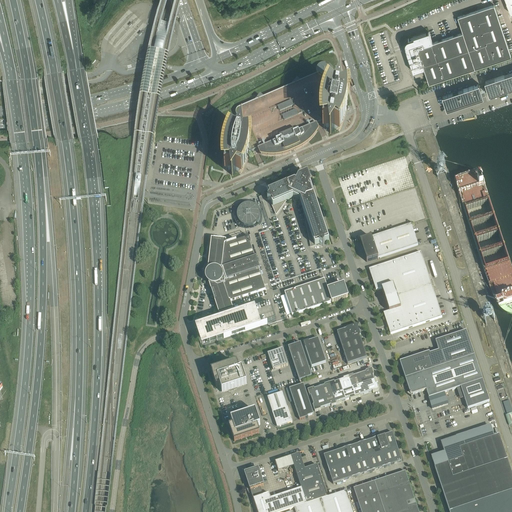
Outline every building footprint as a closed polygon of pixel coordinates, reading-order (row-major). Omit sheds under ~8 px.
[(424,69),(429,84),(511,57),(494,5),(458,17),(463,33),(433,43),(429,32),(408,39),(407,40),(406,40),(406,41),(405,42),(405,43),(405,44),(405,45),(405,46),(404,46),(405,46),(413,72),(424,69)] [(260,150),(314,127),(317,126),(322,124),(321,122),(323,121),(324,111),(325,105),(327,100),(329,95),(331,90),(332,88),(328,79),(328,78),(329,78),(330,77),(331,76),(331,75),(332,74),(332,73),(332,72),(332,70),(332,69),(331,68),(331,67),(330,66),(328,67),(325,66),(325,64),(323,64),(322,65),(321,65),(320,66),(319,66),(318,67),(318,68),(317,70),(317,71),(317,72),(317,73),(317,74),(318,75),(299,82),(298,81),(297,80),(294,83),(293,84),(292,85),(291,86),(290,86),(263,98),(260,96),(257,99),(257,100),(256,101),(255,101),(254,102),(239,108),(238,109),(237,110),(236,111),(236,112),(236,113),(236,114),(236,115),(239,122),(241,127),(242,128),(243,128),(243,130),(244,135),(249,134),(249,141),(249,147),(250,147),(253,152),(253,153),(258,151),(260,150)] [(486,86),(489,95),(489,94),(511,86),(511,72),(485,82),(486,86)] [(483,97),(482,93),(479,84),(478,84),(478,85),(443,96),(442,96),(446,110),(447,109),(457,106),(462,104),(467,102),(482,97),(482,98),(483,97)] [(324,111),(323,121),(324,121),(324,122),(325,128),(329,128),(330,133),(331,133),(332,134),(332,133),(332,134),(335,129),(337,130),(340,125),(341,125),(341,124),(342,124),(342,123),(341,122),(341,120),(343,121),(343,120),(344,115),(346,110),(346,104),(346,98),(346,93),(341,93),(341,88),(340,88),(339,87),(338,87),(336,92),(332,90),(331,90),(329,95),(327,100),(325,105),(324,111)] [(314,127),(260,150),(262,154),(264,154),(265,155),(267,155),(269,155),(270,155),(272,155),(274,155),(276,155),(277,155),(279,154),(281,154),(282,154),(284,153),(286,153),(287,152),(291,151),(292,151),(293,151),(294,151),(294,150),(294,149),(296,149),(297,148),(299,147),(300,146),(302,145),(303,144),(305,143),(306,142),(307,141),(309,140),(310,139),(311,138),(312,136),(313,135),(314,134),(315,132),(316,130),(314,127)] [(243,130),(241,130),(240,129),(240,130),(240,129),(238,134),(234,132),(231,137),(229,143),(228,148),(227,153),(226,159),(226,165),(227,171),(231,170),(231,175),(232,175),(233,175),(234,176),(236,171),(239,172),(241,167),(243,163),(245,163),(246,157),(248,152),(252,152),(253,152),(250,147),(249,147),(249,141),(249,134),(244,135),(243,130)] [(131,164),(129,180),(135,181),(133,197),(141,198),(141,197),(142,190),(142,189),(143,182),(144,182),(145,181),(146,181),(146,180),(146,179),(148,166),(131,164)] [(267,201),(271,203),(276,214),(287,201),(306,220),(311,247),(319,245),(323,247),(325,243),(328,242),(308,181),(307,180),(307,179),(306,178),(305,178),(304,179),(303,179),(267,194),(269,197),(267,201)] [(259,197),(269,229),(272,228),(263,202),(262,196),(259,197)] [(247,227),(249,228),(250,227),(252,227),(253,226),(255,226),(256,225),(257,224),(258,223),(259,222),(259,221),(259,220),(260,219),(260,218),(260,217),(260,216),(260,215),(260,214),(260,213),(259,212),(259,211),(259,210),(258,210),(257,209),(255,207),(254,206),(253,206),(252,205),(251,205),(250,205),(248,205),(247,205),(246,205),(245,205),(244,205),(244,206),(243,206),(242,207),(241,207),(241,208),(240,208),(239,209),(239,210),(238,211),(238,212),(237,213),(237,214),(237,215),(237,217),(237,218),(238,219),(238,220),(239,222),(240,223),(240,224),(241,224),(242,225),(243,226),(246,227),(247,227)] [(360,242),(367,263),(378,259),(418,246),(411,225),(371,238),(360,242)] [(207,276),(207,277),(207,279),(207,280),(208,281),(219,315),(226,312),(229,311),(232,310),(229,302),(235,300),(240,298),(266,290),(259,269),(260,269),(256,257),(255,258),(248,237),(225,245),(225,242),(213,240),(211,240),(207,275),(207,276)] [(384,314),(390,335),(442,318),(421,253),(369,270),(376,291),(382,289),(389,312),(384,314)] [(344,285),(328,291),(325,280),(287,293),(287,292),(285,293),(292,316),(348,298),(344,285)] [(225,319),(201,327),(207,344),(224,338),(224,339),(267,324),(272,322),(276,321),(270,304),(266,306),(231,317),(230,315),(229,311),(226,312),(227,316),(228,318),(225,319)] [(337,333),(348,365),(367,359),(360,336),(361,336),(357,325),(346,329),(347,330),(337,333)] [(406,382),(409,389),(411,396),(426,391),(429,399),(461,388),(482,381),(466,331),(435,342),(439,351),(430,354),(429,353),(400,362),(406,382)] [(303,343),(312,368),(326,363),(318,339),(309,342),(308,341),(303,343)] [(289,351),(299,382),(312,378),(301,344),(288,348),(289,351)] [(268,355),(273,371),(288,366),(283,352),(283,353),(282,350),(275,352),(268,355)] [(220,387),(222,393),(237,388),(247,385),(242,371),(239,372),(236,365),(212,373),(216,388),(220,387)] [(358,375),(362,386),(375,382),(373,376),(374,376),(372,370),(366,372),(366,373),(358,375)] [(348,378),(352,389),(362,386),(358,375),(354,377),(353,376),(348,378)] [(352,389),(348,378),(343,379),(344,380),(339,382),(343,392),(352,389)] [(490,402),(482,381),(461,388),(468,410),(490,402)] [(329,384),(333,395),(343,392),(339,382),(335,383),(334,382),(329,384)] [(362,386),(365,395),(372,392),(373,393),(379,391),(377,385),(376,385),(375,382),(362,386)] [(320,388),(324,399),(333,395),(329,384),(324,385),(325,386),(320,388)] [(299,420),(300,421),(305,419),(308,418),(308,417),(314,415),(304,385),(289,390),(299,420)] [(362,386),(352,389),(355,399),(360,397),(360,396),(365,395),(362,386)] [(311,397),(313,402),(324,399),(320,388),(314,390),(314,389),(308,391),(310,397),(311,397)] [(343,392),(346,401),(350,399),(350,400),(355,399),(352,389),(343,392)] [(343,392),(333,395),(336,405),(341,403),(341,402),(346,401),(343,392)] [(267,398),(277,428),(292,423),(283,393),(267,398)] [(324,399),(327,407),(331,406),(331,407),(336,405),(333,395),(324,399)] [(324,399),(313,402),(314,406),(313,406),(315,412),(321,410),(321,409),(327,407),(324,399)] [(230,428),(234,442),(259,434),(257,427),(260,426),(256,412),(231,420),(233,427),(230,428)] [(385,436),(389,450),(397,448),(392,433),(385,436)] [(377,439),(382,453),(389,450),(385,436),(377,439)] [(435,468),(449,511),(511,511),(511,474),(499,436),(460,449),(456,439),(441,444),(448,464),(435,468)] [(377,439),(370,441),(374,455),(382,453),(377,439)] [(370,441),(362,444),(367,458),(374,455),(370,441)] [(354,446),(359,460),(367,458),(362,444),(354,446)] [(347,449),(351,463),(359,460),(354,446),(347,449)] [(397,448),(389,450),(394,464),(402,462),(397,448)] [(351,463),(347,449),(339,451),(344,465),(351,463)] [(382,453),(387,467),(394,464),(389,450),(382,453)] [(332,454),(334,461),(336,468),(344,465),(339,451),(332,454)] [(374,455),(379,470),(387,467),(382,453),(374,455)] [(324,456),(326,463),(334,461),(332,454),(324,456)] [(294,467),(302,489),(307,505),(328,498),(317,466),(305,470),(303,464),(300,455),(291,457),(294,467)] [(374,455),(367,458),(371,472),(379,470),(374,455)] [(294,467),(291,457),(275,463),(278,472),(294,467)] [(367,458),(359,460),(364,475),(371,472),(367,458)] [(359,460),(351,463),(356,477),(364,475),(359,460)] [(334,461),(326,463),(328,470),(336,468),(334,461)] [(356,477),(351,463),(344,465),(349,480),(356,477)] [(339,475),(341,482),(349,480),(344,465),(336,468),(339,475)] [(307,505),(302,489),(270,500),(269,495),(263,497),(260,487),(264,486),(258,468),(244,473),(257,511),(285,511),(294,509),(307,505)] [(336,468),(328,470),(331,477),(339,475),(336,468)] [(418,511),(417,509),(418,509),(417,508),(413,497),(414,497),(414,496),(413,496),(409,485),(410,485),(410,484),(409,484),(407,477),(405,472),(354,490),(361,511),(418,511)] [(339,475),(331,477),(333,485),(341,482),(339,475)] [(328,498),(307,505),(294,509),(295,511),(353,511),(347,492),(328,498)]
